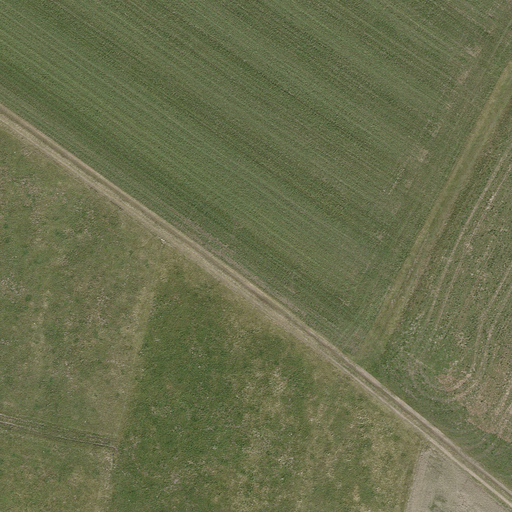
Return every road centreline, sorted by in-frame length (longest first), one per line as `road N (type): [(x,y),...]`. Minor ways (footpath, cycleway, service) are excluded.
road 1 (track): [(0,114),(263,301),(511,501)]
road 2 (track): [(0,432),(122,477)]
